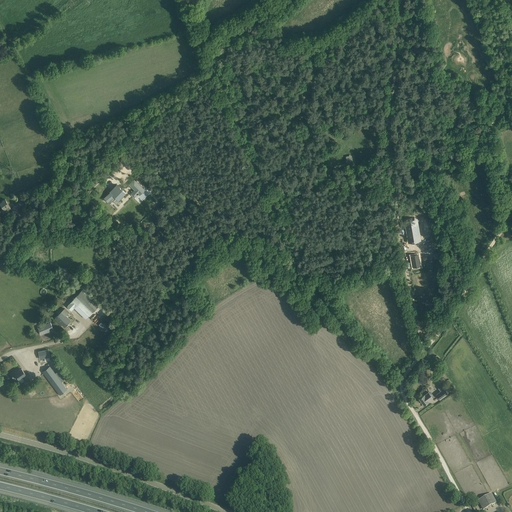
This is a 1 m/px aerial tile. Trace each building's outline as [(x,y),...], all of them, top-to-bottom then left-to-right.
[(134,180),(129,185),(135,190),(131,194),(132,194),(134,197),(135,197),(134,197),(135,197),(137,194),(138,195),(139,194),(139,193),(139,192),(143,189),(134,180)] [(104,198),(106,200),(105,200),(106,201),(109,203),(114,208),(108,202),(110,200),(111,199),(112,200),(113,201),(113,200),(114,199),(115,198),(116,197),(119,200),(126,193),(123,190),(122,188),(122,189),(119,186),(117,184),(113,188),(110,191),(111,191),(109,193),(104,198)] [(25,200),(20,198),(16,206),(21,208),(25,200)] [(11,207),(5,199),(0,202),(0,203),(3,209),(1,210),(3,214),(9,210),(8,209),(11,207)] [(416,218),(405,219),(409,242),(419,240),(420,240),(416,218)] [(418,253),(411,254),(413,266),(420,265),(418,253)] [(82,290),(67,306),(72,310),(75,308),(86,319),(98,306),(95,303),(91,299),(82,290)] [(62,312),(56,318),(61,323),(65,327),(70,320),(66,316),(69,313),(64,308),(61,312),(62,312)] [(46,357),(38,363),(42,368),(50,362),(46,357)] [(67,389),(50,366),(43,372),(60,395),(67,389)] [(28,378),(21,368),(18,371),(16,370),(11,374),(14,378),(16,381),(22,376),(25,380),(28,378)] [(438,388),(441,391),(448,386),(445,383),(438,388)] [(448,393),(445,388),(441,391),(436,394),(440,399),(448,393)] [(434,396),(432,393),(430,394),(429,392),(425,395),(424,395),(419,398),(424,405),(429,401),(433,398),(432,397),(434,396)] [(495,504),(490,494),(479,500),(485,510),(495,504)]
